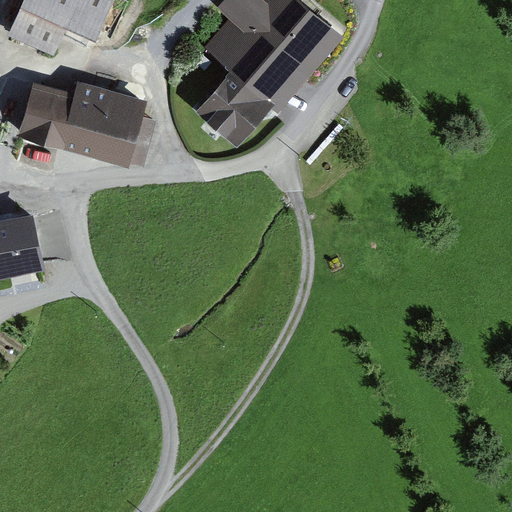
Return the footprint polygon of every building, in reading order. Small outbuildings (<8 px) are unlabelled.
[(94,30),(108,0),(24,0),(12,26),(57,47),(70,19),(94,30)] [(281,104),(346,29),(312,0),(214,0),(214,1),(231,15),(208,42),(281,104)] [(195,103),(238,139),(272,99),(229,63),(195,103)] [(144,111),(148,95),(82,78),(79,88),(35,76),(19,133),(148,167),(162,116),(144,111)] [(28,207),(0,214),(0,273),(43,261),(28,207)]
